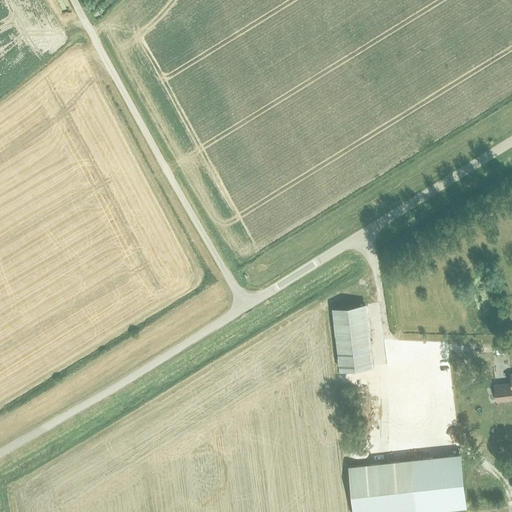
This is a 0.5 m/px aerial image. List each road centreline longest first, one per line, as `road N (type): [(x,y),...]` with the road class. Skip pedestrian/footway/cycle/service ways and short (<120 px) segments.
road 1 (unclassified): [(245,306),(68,0)]
road 2 (unclassified): [(245,306),(511,141)]
road 3 (unclassified): [(0,455),(245,306)]
